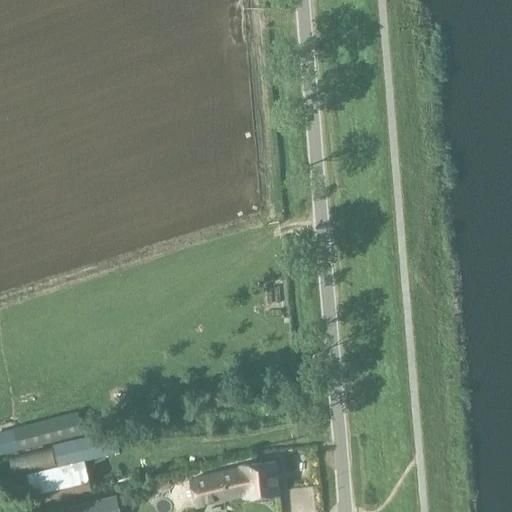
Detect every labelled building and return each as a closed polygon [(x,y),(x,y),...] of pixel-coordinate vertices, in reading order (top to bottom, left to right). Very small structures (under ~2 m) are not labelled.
[(76,412),(13,427),(13,428),(0,431),(0,453),(82,434),(76,412)] [(112,430),(7,455),(12,475),(117,451),(112,430)] [(84,459),(25,472),(30,493),(88,480),(84,459)] [(240,464),(243,497),(279,493),(275,460),(240,464)] [(115,494),(67,507),(68,511),(122,511),(118,495),(115,496),(115,494)]
